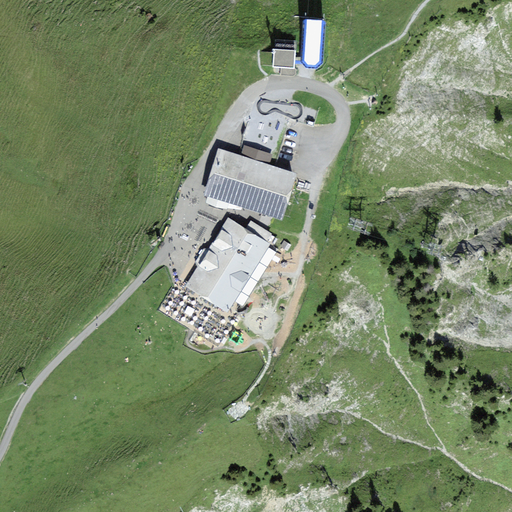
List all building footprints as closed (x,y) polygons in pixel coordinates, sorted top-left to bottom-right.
[(324,20),(305,19),(303,63),(321,64),(324,20)] [(296,49),(277,48),(276,66),(295,68),(296,49)] [(280,220),(294,173),(224,152),(216,178),(211,194),(209,199),(280,220)] [(248,218),(245,225),(256,229),(259,222),(248,218)] [(266,246),(226,222),(206,256),(183,294),(192,300),(223,319),(239,292),(266,246)]
